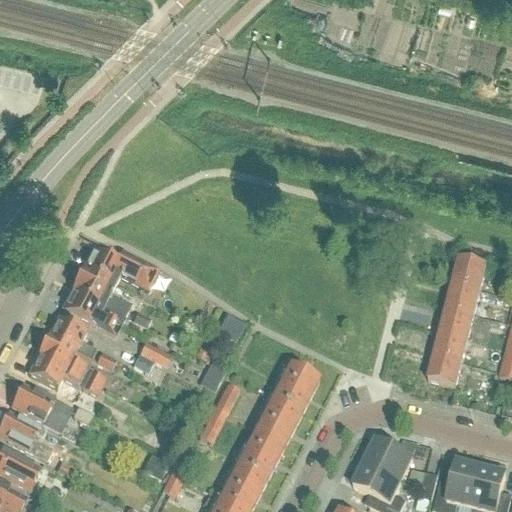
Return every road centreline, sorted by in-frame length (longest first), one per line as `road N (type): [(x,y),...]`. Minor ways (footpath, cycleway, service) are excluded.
road 1 (tertiary): [(2,230),(60,156),(219,0)]
road 2 (residential): [(511,450),(380,413),(347,419),(294,511)]
road 3 (residential): [(55,224),(0,331)]
